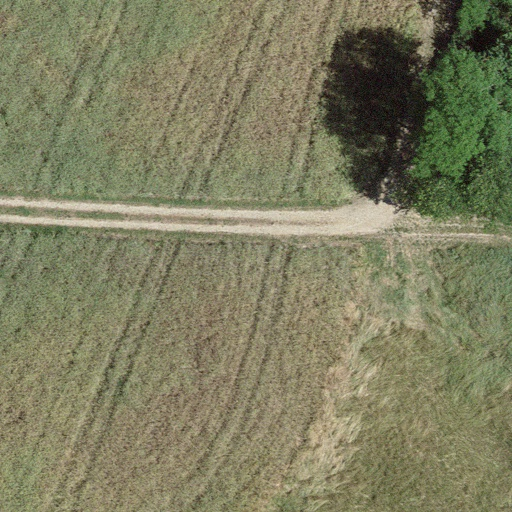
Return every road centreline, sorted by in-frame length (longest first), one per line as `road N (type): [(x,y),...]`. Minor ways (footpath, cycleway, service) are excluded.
road 1 (track): [(446,0),(397,194),(375,217),(295,231),(0,216)]
road 2 (track): [(375,217),(511,221)]
